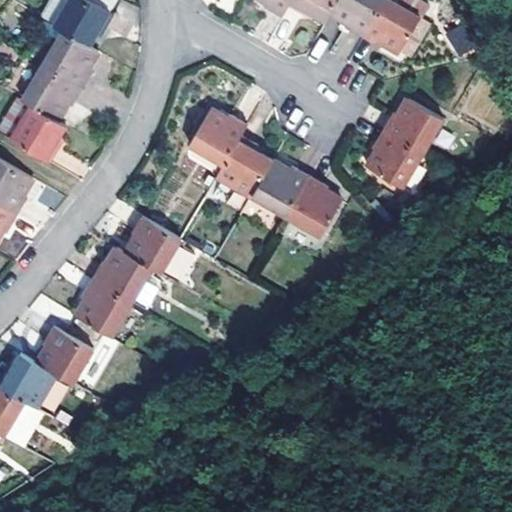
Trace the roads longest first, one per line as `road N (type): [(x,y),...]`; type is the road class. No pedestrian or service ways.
road 1 (residential): [(0,319),(72,235),(148,119),(163,69),(161,9)]
road 2 (residential): [(161,9),(325,108)]
